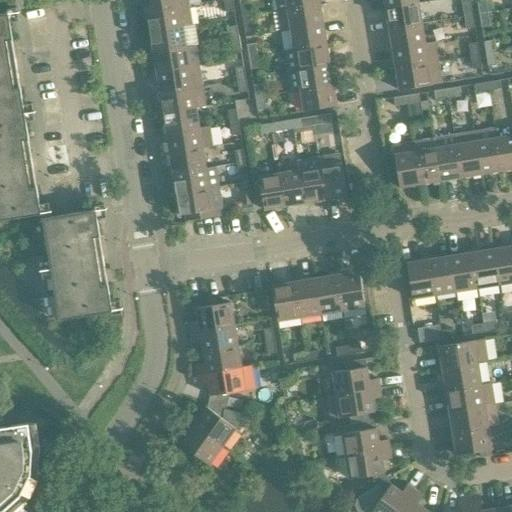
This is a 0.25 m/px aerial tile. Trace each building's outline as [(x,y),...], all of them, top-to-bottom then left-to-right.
[(144,0),(146,12),(189,5),(200,3),(199,0),(144,0)] [(223,0),(225,12),(234,11),(232,0),(223,0)] [(276,0),(279,11),(320,4),(318,0),(276,0)] [(383,0),(385,9),(418,3),(417,0),(383,0)] [(477,2),(479,14),(488,13),(486,0),(477,2)] [(240,4),(242,17),(251,16),(249,3),(240,4)] [(385,9),(389,29),(421,24),(418,3),(385,9)] [(461,4),(464,17),(472,15),(470,3),(461,4)] [(279,11),(282,31),(290,30),(323,25),(320,4),(279,11)] [(146,12),(150,32),(182,27),(192,25),(189,5),(146,12)] [(8,13),(7,13),(0,14),(0,221),(41,214),(8,13)] [(479,14),(481,27),(490,25),(488,13),(479,14)] [(464,17),(466,29),(474,28),(472,15),(464,17)] [(242,17),(244,30),(253,28),(251,16),(242,17)] [(389,29),(392,49),(425,44),(421,24),(389,29)] [(290,30),(293,50),(326,45),(323,25),(290,30)] [(228,27),(230,40),(239,38),(236,26),(228,27)] [(150,32),(153,52),(186,47),(182,27),(150,32)] [(230,40),(232,52),(241,51),(239,38),(230,40)] [(483,42),(485,54),(494,53),(492,40),(483,42)] [(392,49),(395,69),(438,62),(435,42),(425,44),(392,49)] [(246,45),(248,57),(257,56),(255,43),(246,45)] [(468,44),(470,57),(479,56),(477,43),(468,44)] [(288,72),(297,70),(329,65),(326,45),(293,50),(285,51),(288,72)] [(195,46),(186,47),(153,52),(156,73),(189,67),(198,66),(195,46)] [(485,54),(487,67),(496,65),(494,53),(485,54)] [(248,57),(250,70),(259,68),(257,56),(248,57)] [(470,57),(472,70),(481,68),(479,56),(470,57)] [(438,62),(395,69),(399,90),(441,83),(438,62)] [(292,92),(300,90),(333,85),(329,65),(297,70),(288,72),(292,92)] [(156,73),(160,93),(202,86),(198,66),(189,67),(156,73)] [(234,68),(236,81),(245,79),(243,67),(234,68)] [(236,81),(238,93),(247,92),(245,79),(236,81)] [(487,82),(488,91),(501,89),(500,80),(487,82)] [(474,84),(476,93),(488,91),(487,82),(474,84)] [(253,85),(255,98),(264,96),(262,84),(253,85)] [(333,85),(300,90),(303,111),(336,106),(333,85)] [(160,93),(163,113),(196,108),(205,106),(202,86),(160,93)] [(446,89),(448,98),(460,96),(459,87),(446,89)] [(434,91),(435,100),(448,98),(446,89),(434,91)] [(406,96),(407,104),(410,117),(422,115),(419,94),(406,96)] [(255,98),(257,110),(266,109),(264,96),(255,98)] [(394,98),(395,106),(407,104),(406,96),(394,98)] [(163,113),(166,133),(199,128),(196,108),(163,113)] [(227,111),(229,123),(238,122),(236,109),(227,111)] [(312,117),(313,125),(326,123),(324,115),(312,117)] [(299,119),(300,127),(313,125),(312,117),(299,119)] [(271,123),(273,132),(285,130),(284,121),(271,123)] [(229,123),(231,136),(240,134),(238,122),(229,123)] [(259,125),(260,134),(273,132),(271,123),(259,125)] [(166,133),(169,153),(202,148),(212,147),(209,127),(199,128),(166,133)] [(474,132),(476,142),(481,174),(501,171),(496,138),(495,129),(474,132)] [(454,136),(455,145),(461,178),(481,174),(476,142),(474,132),(454,136)] [(511,135),(496,138),(501,171),(511,169),(511,135)] [(434,139),(413,142),(420,184),(440,181),(435,148),(434,139)] [(420,184),(413,142),(392,145),(399,188),(420,184)] [(455,145),(435,148),(440,181),(461,178),(455,145)] [(169,153),(173,174),(205,168),(202,148),(169,153)] [(234,151),(236,163),(245,162),(243,149),(234,151)] [(340,155),(319,159),(325,200),(346,196),(340,155)] [(319,159),(298,162),(305,203),(325,200),(319,159)] [(236,163),(238,176),(247,175),(245,162),(236,163)] [(278,165),(280,174),(285,206),(305,203),(298,162),(278,165)] [(173,174),(176,194),(218,187),(215,167),(205,168),(173,174)] [(285,206),(280,174),(259,177),(264,210),(285,206)] [(218,187),(176,194),(179,215),(185,214),(186,221),(223,215),(218,187)] [(241,192),(243,205),(251,203),(249,191),(241,192)] [(95,210),(94,210),(42,218),(58,320),(112,312),(95,210)] [(511,246),(493,249),(499,285),(511,282),(511,246)] [(493,249),(471,253),(477,289),(499,285),(493,249)] [(471,253),(450,256),(456,292),(477,289),(471,253)] [(450,256),(429,260),(435,296),(456,292),(450,256)] [(435,296),(429,260),(406,264),(412,299),(435,296)] [(359,272),(336,275),(342,311),(364,307),(359,272)] [(336,275),(315,279),(321,314),(342,311),(336,275)] [(315,279),(294,282),(300,318),(321,314),(315,279)] [(300,318),(294,282),(271,286),(277,322),(300,318)] [(258,298),(260,311),(269,309),(267,297),(258,298)] [(188,323),(190,332),(234,325),(230,303),(196,308),(198,321),(188,323)] [(483,324),(484,333),(497,331),(495,322),(483,324)] [(470,326),(472,335),(484,333),(483,324),(470,326)] [(201,340),(203,352),(238,346),(234,325),(190,332),(192,342),(201,340)] [(417,329),(419,343),(442,340),(440,331),(439,325),(417,329)] [(263,329),(265,342),(274,340),(272,328),(263,329)] [(440,331),(442,340),(454,338),(453,329),(440,331)] [(438,347),(442,369),(477,363),(487,362),(483,339),(438,347)] [(265,342),(267,354),(276,353),(274,340),(265,342)] [(348,346),(349,355),(362,353),(360,344),(348,346)] [(196,365),(197,375),(241,368),(238,346),(203,352),(205,364),(196,365)] [(335,348),(337,357),(349,355),(348,346),(335,348)] [(305,353),(307,362),(319,360),(318,351),(305,353)] [(293,355),(294,364),(307,362),(305,353),(293,355)] [(332,373),(335,395),(379,388),(378,379),(368,380),(365,359),(352,361),(354,369),(332,373)] [(442,369),(445,390),(481,385),(477,363),(442,369)] [(208,383),(210,396),(209,402),(226,406),(230,392),(254,388),(251,366),(241,368),(197,375),(199,384),(208,383)] [(445,390),(449,412),(484,406),(494,405),(490,383),(481,385),(445,390)] [(375,420),(374,412),(371,399),(381,398),(379,388),(335,395),(326,397),(330,419),(349,416),(351,424),(375,420)] [(192,413),(186,421),(222,447),(236,428),(241,428),(249,416),(225,410),(226,406),(209,402),(207,408),(200,418),(192,413)] [(449,412),(452,433),(488,427),(484,406),(449,412)] [(342,434),(345,457),(389,449),(388,440),(378,441),(375,420),(351,424),(348,424),(350,433),(342,434)] [(186,459),(191,452),(209,465),(222,447),(186,421),(180,428),(188,434),(176,451),(186,459)] [(0,511),(5,511),(4,510),(20,495),(30,475),(37,478),(39,448),(32,449),(28,423),(0,427),(0,511)] [(488,427),(452,433),(456,455),(491,450),(488,427)] [(349,479),(371,475),(377,485),(387,479),(384,473),(381,460),(391,459),(389,449),(345,457),(349,479)] [(399,511),(415,490),(407,485),(401,492),(391,485),(387,479),(377,485),(360,496),(350,501),(352,504),(355,504),(355,506),(356,511),(357,511),(399,511)] [(415,490),(399,511),(430,511),(427,511),(417,504),(422,496),(415,490)] [(478,495),(469,497),(471,511),(502,511),(502,508),(481,511),(478,495)] [(471,511),(469,497),(459,498),(461,511),(471,511)]
